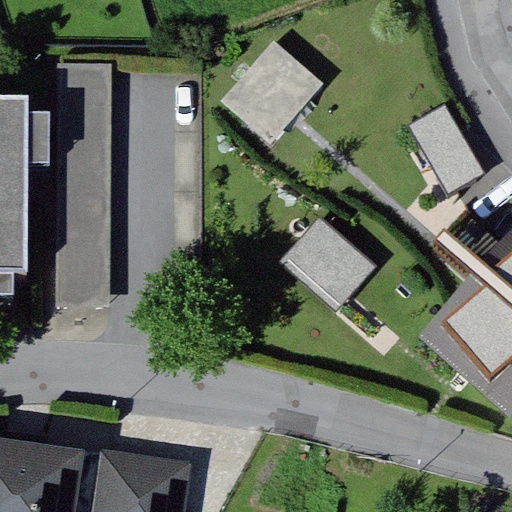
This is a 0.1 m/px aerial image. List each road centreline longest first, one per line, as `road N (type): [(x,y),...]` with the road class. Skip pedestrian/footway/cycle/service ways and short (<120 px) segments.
road 1 (residential): [(0,376),(79,374),(266,397),(511,460)]
road 2 (residential): [(511,128),(485,91),(455,0)]
